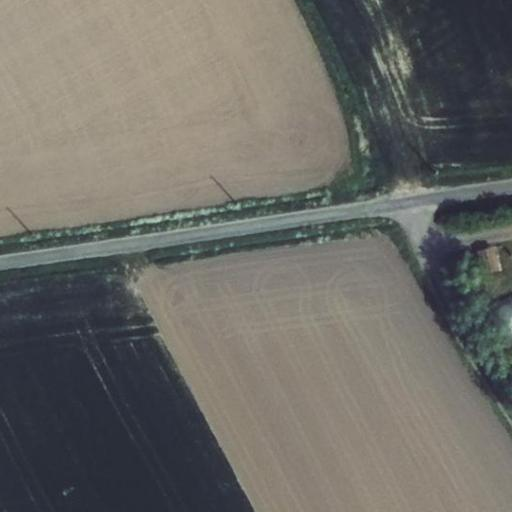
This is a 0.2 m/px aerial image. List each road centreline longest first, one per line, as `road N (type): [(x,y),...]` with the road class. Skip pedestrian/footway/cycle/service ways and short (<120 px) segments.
road 1 (unclassified): [(511,187),(0,264)]
road 2 (track): [(413,247),(448,328),(511,425)]
